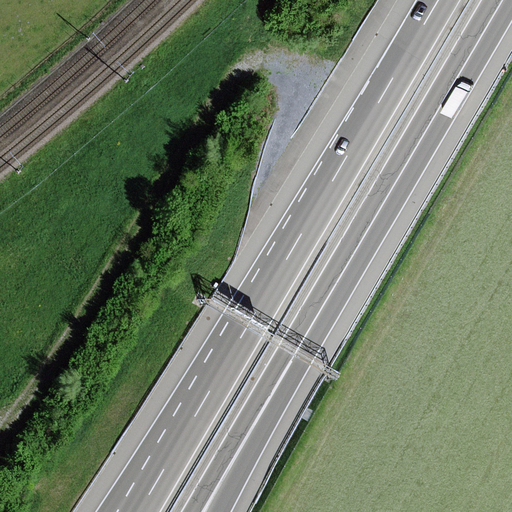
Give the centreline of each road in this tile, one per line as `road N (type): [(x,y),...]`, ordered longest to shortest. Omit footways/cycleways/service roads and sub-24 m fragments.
road 1 (motorway): [(439,0),(164,479)]
road 2 (motorway): [(240,466),(510,0)]
road 3 (track): [(0,425),(251,53),(323,73)]
